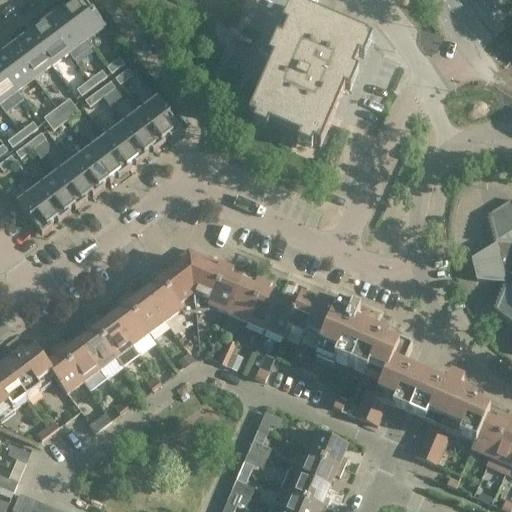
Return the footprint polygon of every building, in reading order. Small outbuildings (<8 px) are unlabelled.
[(66,12),(64,9),(62,11),(86,43),(104,29),(82,0),(76,0),(69,5),(71,8),(66,12)] [(296,146),(310,152),(312,147),(319,150),(344,92),(349,95),(357,75),(352,73),(358,60),(363,62),(371,43),(366,41),(367,39),(331,24),(295,8),(294,9),(289,7),(281,27),(286,29),(280,42),(275,40),(267,59),(272,61),(247,119),(254,122),(252,127),(266,133),(268,128),(298,141),(296,146)] [(47,22),(45,23),(69,55),(73,61),(91,49),(86,43),(62,11),(52,18),(54,21),(49,25),(47,22)] [(28,36),(51,68),(69,55),(45,23),(34,31),(36,34),(31,38),(29,35),(28,36)] [(10,49),(34,81),(51,68),(28,36),(17,44),(19,47),(14,51),(12,48),(10,49)] [(6,57),(3,54),(0,56),(0,71),(17,94),(34,81),(10,49),(9,51),(11,53),(6,57)] [(124,66),(119,60),(106,69),(111,76),(124,66)] [(0,107),(5,115),(23,102),(17,94),(0,71),(0,107)] [(119,87),(132,77),(127,71),(114,80),(119,87)] [(102,73),(89,82),(94,89),(106,79),(102,73)] [(81,98),(94,89),(89,82),(76,92),(81,98)] [(102,100),(115,90),(110,84),(97,93),(102,100)] [(102,100),(97,93),(84,103),(89,109),(102,100)] [(181,132),(157,100),(139,114),(163,146),(165,144),(163,142),(168,138),(170,141),(181,132)] [(56,110),(61,117),(74,107),(69,101),(56,110)] [(74,107),(61,117),(65,123),(78,114),(74,107)] [(48,126),(61,117),(56,110),(43,120),(48,126)] [(151,151),(153,154),(163,146),(139,114),(122,126),(146,159),(148,157),(145,154),(151,151)] [(65,123),(61,117),(48,126),(53,133),(65,123)] [(37,131),(32,124),(20,134),(24,140),(37,131)] [(133,164),(135,166),(146,159),(122,126),(105,139),(129,171),(130,170),(128,167),(133,164)] [(7,143),(12,150),(24,140),(20,134),(7,143)] [(33,151),(46,142),(41,135),(28,145),(33,151)] [(116,177),(118,179),(129,171),(105,139),(87,152),(111,184),(113,183),(111,180),(116,177)] [(33,151),(28,145),(15,154),(20,161),(33,151)] [(107,183),(109,186),(111,184),(87,152),(70,165),(94,197),(104,189),(102,187),(107,183)] [(0,165),(0,170),(3,174),(16,164),(11,158),(0,165)] [(94,197),(70,165),(53,178),(77,210),(87,202),(85,200),(90,196),(92,199),(94,197)] [(77,210),(53,178),(35,191),(59,223),(70,215),(68,212),(73,209),(75,211),(77,210)] [(55,222),(58,224),(59,223),(35,191),(17,204),(41,236),(52,228),(50,225),(55,222)] [(511,203),(511,204),(511,201),(486,217),(488,219),(487,220),(486,220),(489,223),(489,225),(488,224),(487,225),(491,228),(490,229),(489,229),(488,229),(492,232),(491,234),(490,233),(489,234),(493,237),(492,238),(491,238),(494,241),(493,243),(493,242),(492,243),(494,245),(470,261),(476,282),(504,284),(504,285),(503,285),(504,288),(502,288),(502,287),(501,287),(502,292),(501,292),(500,291),(499,292),(500,296),(499,297),(499,296),(497,296),(499,300),(497,301),(497,300),(496,300),(497,305),(495,305),(495,304),(494,305),(495,309),(494,310),(494,309),(492,309),(493,312),(511,327),(511,203)] [(180,312),(183,316),(196,314),(190,265),(188,251),(155,276),(181,312),(180,312)] [(196,314),(208,312),(209,309),(226,268),(188,251),(190,265),(196,314)] [(233,271),(228,269),(226,268),(209,309),(227,316),(241,283),(229,278),(233,271)] [(149,281),(154,287),(143,295),(165,324),(180,312),(181,312),(155,276),(149,281)] [(256,281),(253,288),(241,283),(227,316),(246,324),(263,284),(256,281)] [(267,294),(270,287),(263,284),(246,324),(264,333),(279,300),(267,294)] [(143,295),(133,302),(128,296),(122,300),(149,336),(165,324),(143,295)] [(290,305),(279,300),(264,333),(284,341),(287,333),(286,333),(292,320),(301,300),(293,297),(290,305)] [(122,300),(116,305),(121,312),(111,319),(132,348),(149,336),(122,300)] [(301,300),(292,320),(286,333),(287,333),(303,340),(306,333),(321,340),(318,348),(336,355),(333,362),(366,376),(369,370),(384,376),(376,395),(365,391),(353,419),(377,429),(387,407),(400,413),(429,425),(414,459),(436,468),(449,439),(440,435),(445,424),(461,431),(458,438),(474,445),(475,445),(483,425),(486,420),(489,412),(456,398),(459,393),(462,394),(467,384),(450,376),(445,387),(416,375),(403,369),(411,351),(398,345),(395,350),(352,331),(357,320),(364,323),(369,312),(360,308),(357,315),(336,306),(333,314),(301,300)] [(96,320),(89,325),(116,360),(122,369),(139,357),(132,348),(111,319),(101,327),(96,320)] [(83,329),(88,336),(78,344),(99,372),(116,360),(89,325),(83,329)] [(63,344),(57,349),(83,384),(90,393),(106,381),(99,372),(78,344),(68,351),(63,344)] [(50,376),(66,397),(83,384),(57,349),(51,354),(56,360),(46,368),(45,368),(51,375),(50,376)] [(0,412),(7,408),(12,413),(40,392),(36,386),(50,376),(51,375),(45,368),(46,368),(34,352),(0,377),(0,412)] [(231,358),(223,354),(218,365),(226,369),(231,358)] [(183,370),(193,363),(188,357),(179,364),(183,370)] [(241,360),(232,357),(227,368),(236,372),(241,360)] [(299,371),(316,379),(319,372),(302,364),(299,371)] [(269,375),(259,371),(254,381),(264,385),(269,375)] [(146,385),(152,394),(161,387),(154,379),(146,385)] [(135,406),(129,397),(121,403),(128,412),(135,406)] [(114,409),(120,417),(128,412),(121,403),(114,409)] [(335,403),(332,410),(341,413),(344,406),(335,403)] [(486,420),(483,425),(475,445),(474,445),(470,452),(490,460),(507,420),(500,417),(497,424),(486,420)] [(490,460),(486,469),(504,477),(508,468),(511,459),(511,431),(511,427),(511,421),(507,420),(490,460)] [(41,443),(58,431),(54,424),(37,437),(41,443)] [(257,433),(266,437),(270,428),(261,424),(257,433)] [(262,447),(266,437),(257,433),(253,443),(262,447)] [(343,470),(347,461),(342,459),(347,447),(315,434),(306,455),(343,470)] [(330,488),(334,477),(339,479),(343,470),(306,455),(298,474),(330,488)] [(12,471),(22,475),(25,466),(16,462),(12,471)] [(239,473),(249,477),(253,467),(243,463),(239,473)] [(18,485),(22,475),(12,471),(8,481),(18,485)] [(289,471),(280,490),(289,494),(326,510),(330,501),(325,499),(330,488),(298,474),(289,471)] [(245,486),(249,477),(239,473),(235,482),(245,486)] [(455,491),(458,484),(449,481),(446,487),(455,491)] [(480,493),(476,501),(489,506),(492,499),(480,493)] [(325,511),(326,510),(289,494),(281,511),(325,511)] [(20,511),(26,499),(19,496),(12,511),(20,511)] [(5,511),(8,506),(0,502),(0,511),(5,511)] [(222,511),(233,511),(236,507),(226,503),(222,511)] [(501,511),(502,511),(511,511),(511,505),(505,503),(501,511)]
